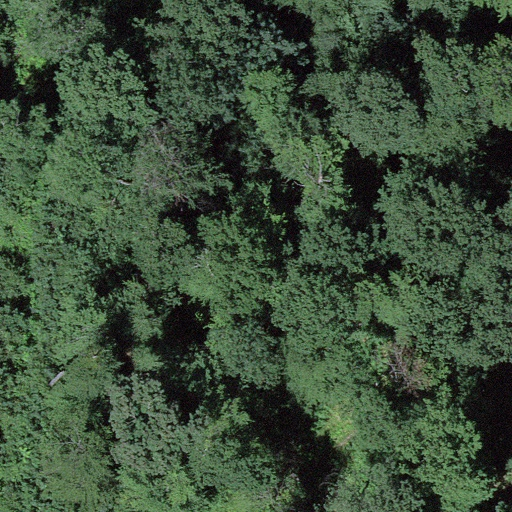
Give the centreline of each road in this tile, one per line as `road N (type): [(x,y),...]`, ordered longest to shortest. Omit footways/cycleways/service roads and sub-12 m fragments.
road 1 (track): [(0,470),(31,379),(46,157),(28,42),(45,0)]
road 2 (track): [(511,291),(236,511)]
